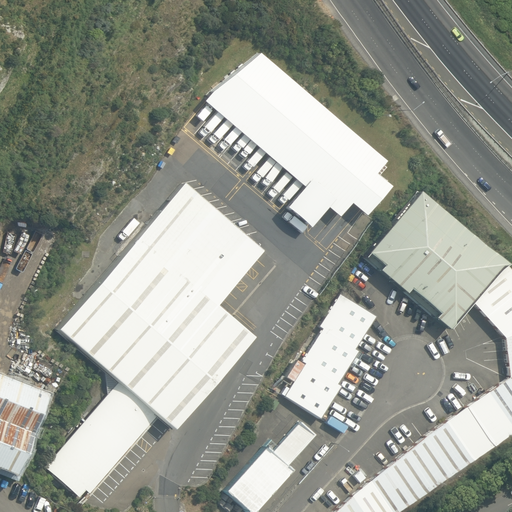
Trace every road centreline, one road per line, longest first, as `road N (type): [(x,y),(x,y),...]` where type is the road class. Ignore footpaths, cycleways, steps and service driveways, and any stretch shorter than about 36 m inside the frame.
road 1 (unclassified): [(309,261),(176,461),(169,511)]
road 2 (trunk): [(511,195),(408,82),(349,0)]
road 3 (trunk): [(423,0),(511,113)]
